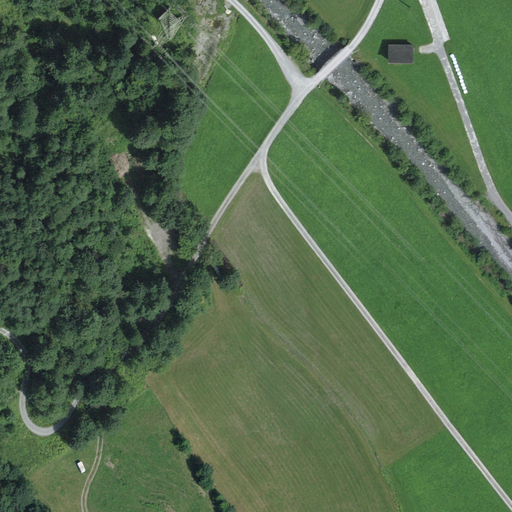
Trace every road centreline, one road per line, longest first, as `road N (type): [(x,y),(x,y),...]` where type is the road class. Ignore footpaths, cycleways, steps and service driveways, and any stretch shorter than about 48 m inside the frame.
road 1 (track): [(511,506),(283,207),(256,157)]
road 2 (track): [(84,511),(106,372)]
